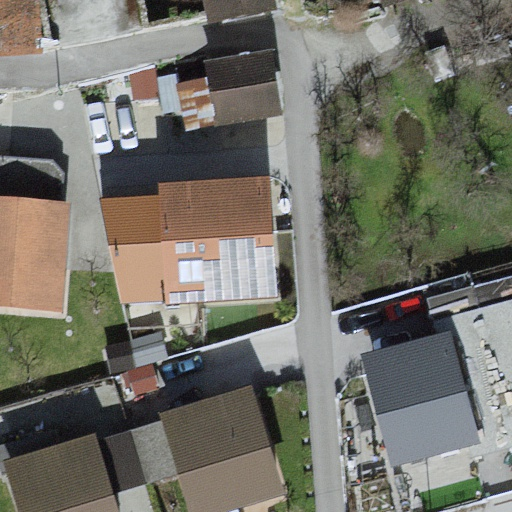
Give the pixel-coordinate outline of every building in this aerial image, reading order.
[(39,0),(0,0),(0,54),(41,54),(39,0)] [(270,0),(206,0),(209,15),(271,4),(270,0)] [(270,51),(198,61),(206,123),(278,113),(270,51)] [(0,205),(56,209),(59,177),(0,172),(0,205)] [(257,186),(161,190),(166,292),(262,287),(257,186)] [(56,209),(0,205),(0,301),(57,305),(63,210),(56,209)] [(359,351),(389,464),(469,444),(439,330),(359,351)] [(247,386),(161,414),(192,511),(199,511),(280,486),(247,386)] [(119,511),(96,430),(5,456),(21,511),(119,511)]
